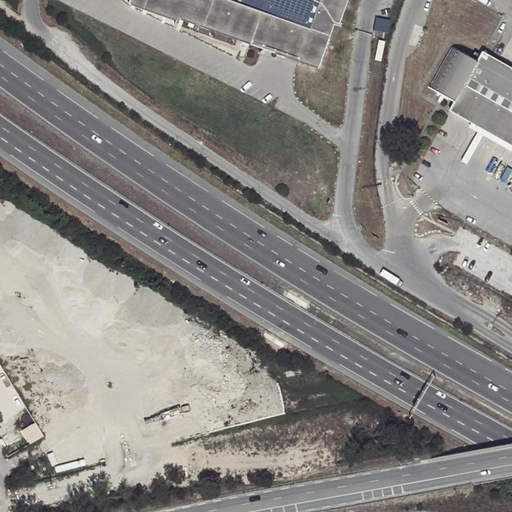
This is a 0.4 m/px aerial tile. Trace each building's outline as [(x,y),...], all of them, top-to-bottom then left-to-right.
[(128,0),(128,1),(168,17),(175,21),(179,11),(165,6),(167,0),(128,0)] [(167,0),(165,6),(179,11),(175,21),(176,21),(175,23),(179,24),(182,18),(284,60),(298,26),(311,31),(322,0),(167,0)] [(343,0),(322,0),(311,31),(298,26),(284,60),(316,72),(335,28),(341,31),(343,25),(341,24),(350,3),(343,0)] [(378,18),(376,28),(390,30),(391,20),(383,19),(384,18),(378,18)] [(511,136),(511,57),(488,44),(486,48),(479,44),(476,49),(455,38),(432,78),(457,93),(452,103),(511,136)] [(397,184),(404,198),(409,196),(403,181),(397,184)] [(37,421),(23,430),(31,444),(46,435),(37,421)]
